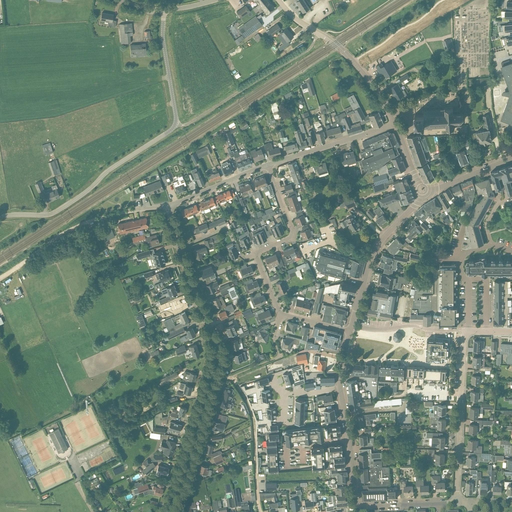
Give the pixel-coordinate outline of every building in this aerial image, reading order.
[(274,8),(267,0),(262,0),(259,3),(267,14),(274,8)] [(307,0),(295,0),(296,1),(302,12),(311,6),(307,0)] [(250,11),(246,5),(236,12),(240,18),(250,11)] [(503,17),(503,21),(509,21),(509,18),(511,17),(511,10),(509,10),(509,11),(505,11),(505,17),(503,17)] [(112,20),(113,14),(102,12),(100,20),(105,21),(109,21),(108,25),(110,26),(115,27),(115,25),(116,21),(112,20)] [(262,25),(255,16),(239,28),(245,37),(262,25)] [(132,23),(120,24),(121,43),(121,46),(126,46),(126,43),(131,42),(130,35),(133,35),(132,31),(132,23)] [(277,23),(269,29),(273,35),(281,29),(277,23)] [(503,31),(499,31),(500,35),(510,34),(509,31),(511,30),(511,23),(511,24),(511,23),(508,24),(503,25),(503,31)] [(293,36),(286,28),(281,33),(287,41),(293,36)] [(262,39),(258,33),(253,36),(257,42),(262,39)] [(242,35),(234,40),(238,45),(240,43),(239,42),(244,38),(242,35)] [(418,35),(406,43),(410,49),(421,41),(418,35)] [(147,56),(145,43),(130,45),(131,57),(147,56)] [(504,62),(501,63),(502,66),(505,73),(504,73),(504,74),(507,81),(507,82),(507,83),(508,82),(511,89),(511,90),(503,91),(503,94),(511,96),(508,103),(507,102),(507,103),(504,112),(504,111),(504,112),(505,112),(504,115),(503,116),(502,119),(511,123),(511,62),(510,63),(509,62),(509,61),(509,60),(508,60),(507,61),(504,62)] [(381,63),(376,66),(380,72),(383,70),(387,77),(393,73),(392,70),(390,67),(393,65),(391,61),(388,63),(383,66),(381,63)] [(407,74),(399,78),(401,82),(409,77),(407,74)] [(310,78),(301,84),(302,89),(308,87),(309,91),(314,90),(310,78)] [(402,90),(398,84),(390,88),(395,95),(393,96),(396,100),(401,97),(401,98),(407,95),(404,89),(402,90)] [(340,97),(337,92),(330,96),(333,101),(340,97)] [(365,117),(353,94),(347,97),(351,106),(358,120),(359,120),(361,124),(365,122),(364,121),(365,121),(364,119),(364,120),(363,118),(365,117)] [(276,102),(271,104),(272,107),(271,108),(274,117),(275,120),(276,119),(276,122),(281,121),(281,119),(281,118),(277,106),(277,105),(276,102)] [(358,120),(351,106),(344,109),(347,116),(352,113),(354,116),(353,117),(356,121),(358,120)] [(461,111),(461,107),(454,107),(445,107),(445,108),(442,108),(442,107),(441,107),(441,108),(438,108),(437,108),(437,109),(433,109),(433,108),(432,108),(432,109),(429,109),(429,108),(428,108),(428,109),(424,109),(423,109),(422,109),(423,110),(422,110),(422,111),(422,112),(422,113),(423,113),(423,114),(416,114),(415,113),(414,115),(415,116),(415,117),(416,117),(416,120),(415,120),(415,122),(415,123),(416,124),(417,123),(422,123),(423,124),(424,124),(424,127),(423,128),(424,128),(424,127),(429,127),(429,128),(430,128),(430,127),(433,127),(433,128),(434,128),(434,127),(438,127),(438,128),(438,127),(442,127),(442,128),(443,128),(443,126),(446,126),(447,127),(455,127),(462,126),(462,122),(463,122),(463,121),(462,121),(464,118),(465,119),(465,118),(464,118),(464,115),(465,114),(464,114),(463,114),(462,112),(463,111),(462,111),(461,111)] [(264,114),(262,110),(253,116),(256,119),(264,114)] [(308,111),(303,113),(307,126),(312,124),(308,111)] [(365,117),(363,118),(364,120),(364,119),(365,121),(364,121),(365,122),(366,122),(367,125),(372,123),(374,127),(383,123),(378,111),(365,117)] [(344,112),(337,115),(340,123),(341,126),(345,124),(347,128),(346,128),(348,135),(362,131),(360,123),(350,126),(344,112)] [(472,133),(474,140),(476,140),(478,139),(479,144),(492,141),(489,129),(492,129),(491,124),(489,115),(489,114),(483,116),(484,119),(482,119),(484,130),(477,132),(472,133)] [(333,128),(335,136),(341,134),(339,126),(341,126),(340,123),(337,115),(333,117),(336,122),(332,124),(333,128)] [(245,121),(237,126),(240,131),(248,126),(245,121)] [(330,129),(328,124),(325,125),(326,130),(328,138),(335,136),(333,128),(330,129)] [(321,127),(317,128),(319,132),(316,133),(318,142),(325,140),(323,135),(324,135),(323,131),(321,127)] [(303,141),(299,129),(294,130),(300,149),(307,147),(305,140),(303,141)] [(224,133),(228,145),(234,143),(229,131),(224,133)] [(391,133),(388,132),(379,136),(380,140),(380,139),(381,142),(378,143),(379,146),(377,146),(378,147),(379,148),(382,147),(383,148),(384,147),(384,146),(388,144),(388,146),(388,147),(388,149),(389,148),(390,149),(391,149),(392,152),(394,151),(393,149),(396,148),(396,146),(395,146),(394,144),(396,143),(391,133)] [(407,137),(416,164),(427,161),(422,145),(423,145),(420,136),(415,135),(407,137)] [(380,140),(379,136),(362,142),(365,149),(365,148),(366,151),(364,152),(365,154),(372,151),(371,149),(377,146),(379,146),(378,143),(381,142),(380,139),(380,140)] [(457,152),(459,159),(459,160),(461,164),(462,163),(462,164),(465,163),(465,162),(468,161),(466,156),(466,155),(472,152),(471,147),(470,145),(467,138),(464,140),(467,146),(466,147),(466,149),(457,152)] [(53,152),(50,142),(42,145),(45,155),(53,152)] [(263,144),(265,151),(268,150),(270,157),(271,157),(273,157),(273,156),(281,154),(280,149),(279,147),(272,149),(271,143),(271,142),(263,144)] [(298,149),(296,143),(285,146),(287,153),(298,149)] [(196,151),(198,155),(207,151),(208,153),(212,152),(209,144),(205,146),(205,147),(196,151)] [(399,154),(396,148),(393,149),(394,151),(392,152),(391,149),(390,149),(389,148),(388,149),(388,147),(388,146),(388,144),(384,146),(384,147),(383,148),(382,147),(379,148),(378,147),(377,146),(371,149),(372,151),(365,154),(364,152),(360,153),(363,159),(359,161),(363,176),(382,166),(388,161),(387,159),(399,154)] [(246,153),(239,156),(244,167),(251,165),(249,158),(251,157),(248,149),(244,150),(246,153)] [(252,152),(251,153),(255,161),(259,159),(258,159),(263,157),(264,157),(261,149),(255,151),(254,150),(251,151),(252,152)] [(233,150),(228,152),(231,158),(234,156),(239,170),(244,167),(239,156),(237,151),(234,152),(233,150)] [(356,162),(353,152),(346,154),(345,153),(341,155),(342,158),(341,158),(343,165),(347,163),(348,165),(356,162)] [(406,169),(401,156),(391,160),(392,160),(386,164),(378,169),(380,175),(373,177),(374,181),(375,182),(388,178),(387,176),(406,169)] [(59,172),(55,160),(48,162),(52,174),(59,172)] [(222,165),(220,166),(224,175),(225,174),(226,175),(229,174),(231,173),(231,172),(234,171),(231,164),(230,164),(229,162),(227,163),(227,161),(221,164),(222,165)] [(292,176),(300,173),(295,161),(288,164),(292,176)] [(328,171),(325,162),(325,163),(316,166),(316,165),(313,166),(315,172),(317,171),(319,177),(328,174),(327,171),(328,171)] [(435,178),(427,163),(418,168),(425,183),(435,178)] [(511,179),(511,166),(511,165),(500,168),(500,169),(491,172),(493,179),(494,182),(496,188),(496,190),(497,190),(498,192),(503,191),(502,189),(506,188),(507,194),(510,196),(511,195),(511,188),(510,180),(511,179)] [(217,171),(216,169),(212,171),(213,173),(207,175),(210,182),(221,177),(218,170),(217,171)] [(196,178),(199,186),(205,183),(200,170),(194,172),(196,178)] [(302,180),(300,173),(292,176),(295,183),(302,180)] [(168,174),(162,176),(165,185),(171,183),(168,174)] [(264,175),(258,177),(262,187),(263,187),(265,192),(268,190),(271,196),(274,195),(273,193),(270,184),(268,185),(264,175)] [(262,187),(258,177),(253,180),(257,189),(262,187)] [(186,185),(183,178),(178,181),(178,182),(174,184),(177,193),(186,190),(184,186),(186,185)] [(390,183),(388,178),(375,182),(374,181),(372,181),(373,185),(375,193),(387,189),(386,185),(390,183)] [(410,187),(406,178),(399,181),(398,180),(393,182),(397,192),(410,187)] [(470,217),(467,223),(469,232),(471,240),(470,240),(471,245),(472,247),(484,244),(483,240),(482,240),(481,238),(482,237),(483,237),(482,237),(481,237),(480,235),(481,234),(480,231),(479,228),(478,228),(478,225),(480,225),(481,225),(481,224),(480,224),(480,225),(479,224),(478,224),(479,221),(480,222),(482,219),(483,215),(484,213),(485,213),(485,214),(486,214),(486,213),(485,213),(484,212),(485,211),(485,210),(486,211),(488,207),(490,203),(489,203),(490,201),(491,201),(492,201),(492,202),(493,201),(492,201),(491,201),(491,200),(492,198),(493,199),(495,196),(493,191),(493,192),(492,189),(496,188),(494,182),(490,183),(489,180),(489,178),(485,180),(485,181),(482,181),(482,180),(482,179),(481,180),(482,180),(482,181),(481,182),(480,182),(479,181),(475,182),(477,187),(478,193),(482,192),(483,194),(479,200),(476,206),(473,212),(470,217)] [(467,181),(461,184),(463,188),(464,190),(465,196),(466,200),(465,201),(466,204),(472,202),(473,197),(474,193),(475,190),(473,181),(472,179),(467,181)] [(44,191),(40,181),(35,183),(39,193),(44,191)] [(159,192),(164,191),(160,181),(143,187),(147,195),(151,194),(159,191),(159,192)] [(258,197),(256,191),(253,192),(249,182),(244,184),(249,197),(252,195),(254,194),(255,198),(258,197)] [(243,183),(239,185),(239,186),(242,195),(242,196),(243,198),(239,199),(245,213),(247,212),(244,206),(246,205),(245,204),(246,203),(244,199),(249,197),(244,184),(243,184),(243,183)] [(293,190),(291,184),(284,186),(286,193),(293,190)] [(463,192),(459,185),(452,188),(455,194),(458,192),(459,194),(463,192)] [(59,196),(56,189),(45,193),(48,201),(59,196)] [(415,200),(410,189),(400,193),(400,191),(397,192),(379,199),(382,206),(399,199),(401,205),(415,200)] [(452,193),(449,189),(443,193),(448,201),(452,200),(455,205),(458,204),(456,200),(452,193)] [(229,190),(223,193),(226,199),(232,197),(231,196),(234,195),(232,190),(229,191),(229,190)] [(289,204),(298,201),(296,194),(297,194),(296,191),(288,193),(289,196),(287,197),(289,204)] [(226,199),(223,193),(217,195),(217,196),(215,197),(217,202),(219,201),(220,202),(226,199)] [(450,206),(442,193),(438,196),(445,208),(450,206)] [(357,205),(354,196),(344,200),(347,208),(357,205)] [(217,202),(215,197),(213,198),(212,197),(206,200),(209,207),(215,204),(215,203),(217,202)] [(441,207),(435,197),(421,206),(425,213),(427,215),(432,218),(433,218),(433,217),(433,216),(431,213),(437,209),(439,213),(441,211),(439,208),(441,207)] [(209,207),(206,200),(200,202),(200,203),(198,204),(200,209),(202,208),(203,209),(209,207)] [(295,213),(301,211),(300,208),(298,201),(289,204),(291,211),(294,210),(295,213)] [(461,202),(458,204),(460,209),(460,211),(471,211),(472,202),(466,204),(465,201),(461,202)] [(200,209),(198,204),(196,205),(196,204),(189,207),(192,214),(199,211),(198,210),(200,209)] [(385,213),(380,206),(375,210),(379,217),(376,219),(380,224),(387,220),(383,214),(385,213)] [(421,206),(414,213),(420,218),(421,217),(423,219),(427,215),(425,213),(421,206)] [(192,214),(189,207),(183,209),(184,210),(181,212),(183,217),(186,215),(186,216),(192,214)] [(370,210),(369,210),(366,212),(372,219),(375,216),(370,210)] [(302,224),(306,222),(308,221),(306,217),(304,218),(303,215),(302,212),(296,214),(297,217),(294,218),(297,226),(302,224)] [(358,230),(362,227),(358,220),(356,221),(353,215),(346,219),(345,221),(344,220),(340,222),(343,227),(347,225),(349,224),(353,230),(357,228),(358,230)] [(446,215),(443,218),(449,225),(452,222),(450,220),(449,218),(447,216),(446,215)] [(122,223),(118,224),(120,233),(139,229),(140,230),(142,230),(142,229),(145,228),(144,227),(148,226),(148,224),(151,223),(150,219),(149,219),(147,219),(146,217),(126,222),(122,223)] [(226,223),(224,217),(217,220),(219,225),(226,223)] [(283,223),(280,217),(276,219),(278,223),(275,225),(279,234),(284,232),(281,225),(282,225),(282,224),(283,223)] [(425,230),(428,227),(422,222),(423,221),(421,219),(420,220),(417,217),(415,220),(414,220),(406,228),(411,233),(410,234),(412,237),(413,236),(414,237),(417,234),(416,233),(418,231),(419,232),(423,228),(425,230)] [(219,225),(217,220),(207,224),(209,229),(211,233),(215,231),(214,227),(219,225)] [(237,226),(235,221),(231,222),(232,224),(227,226),(229,229),(237,226)] [(274,222),(272,222),(269,224),(266,225),(268,231),(271,230),(274,236),(279,234),(275,225),(274,222)] [(207,224),(206,223),(198,227),(200,232),(201,232),(209,229),(207,224)] [(264,226),(256,229),(261,241),(267,239),(264,233),(264,232),(267,231),(264,226)] [(310,231),(309,228),(307,226),(302,228),(303,231),(300,232),(303,239),(307,237),(309,241),(313,239),(311,234),(313,234),(312,231),(310,231)] [(110,227),(101,230),(103,237),(106,235),(108,238),(114,236),(110,227)] [(92,229),(85,232),(93,255),(100,253),(92,229)] [(261,241),(256,229),(249,232),(251,238),(254,237),(256,243),(261,241)] [(245,233),(238,236),(243,249),(250,246),(247,240),(250,239),(248,233),(245,234),(245,233)] [(145,234),(132,238),(134,244),(139,242),(138,240),(146,238),(146,237),(145,234)] [(194,251),(193,251),(194,254),(195,254),(196,259),(201,257),(202,257),(202,256),(201,253),(204,252),(207,251),(208,250),(209,248),(214,247),(213,244),(220,241),(218,236),(217,234),(209,237),(210,238),(210,239),(209,239),(210,242),(205,244),(206,246),(205,247),(199,249),(199,248),(198,248),(193,250),(194,251)] [(146,238),(148,247),(160,244),(158,237),(156,238),(155,235),(146,237),(146,238)] [(403,243),(397,238),(392,243),(398,248),(400,246),(402,248),(404,245),(403,243)] [(239,249),(237,243),(233,244),(232,242),(225,245),(227,249),(229,256),(230,255),(231,259),(238,256),(236,250),(239,249)] [(398,248),(392,243),(387,248),(394,253),(398,248)] [(293,247),(288,249),(293,261),(301,258),(298,252),(297,249),(294,250),(293,247)] [(123,249),(115,254),(117,258),(126,253),(123,249)] [(285,257),(282,259),(285,265),(293,261),(288,249),(283,251),(285,257)] [(154,254),(154,253),(151,254),(150,254),(149,250),(148,250),(136,254),(137,259),(138,259),(149,256),(149,258),(153,257),(155,266),(156,266),(165,263),(162,251),(154,254)] [(317,259),(315,264),(317,264),(316,267),(318,270),(321,271),(321,272),(323,273),(345,279),(346,273),(351,274),(358,276),(362,262),(357,260),(355,260),(353,259),(352,257),(349,257),(347,258),(345,257),(335,255),(326,253),(319,251),(318,252),(317,259)] [(411,253),(409,259),(421,261),(422,256),(411,253)] [(275,254),(270,256),(274,266),(277,264),(278,267),(283,265),(281,259),(278,261),(275,254)] [(383,254),(379,265),(385,267),(384,272),(392,274),(393,269),(396,270),(397,265),(396,265),(397,261),(407,263),(408,259),(394,256),(392,256),(392,257),(383,254)] [(212,261),(214,267),(227,261),(225,256),(212,261)] [(274,270),(276,269),(274,266),(270,256),(265,258),(269,269),(272,270),(273,269),(274,270)] [(507,274),(511,274),(511,260),(487,260),(486,257),(475,260),(467,260),(467,272),(478,273),(482,273),(482,275),(488,275),(488,274),(495,274),(499,274),(503,274),(507,274)] [(241,270),(244,277),(247,276),(247,275),(253,272),(250,266),(245,268),(243,264),(237,267),(239,270),(241,270)] [(410,319),(423,320),(423,323),(431,323),(431,324),(439,324),(439,325),(457,326),(457,306),(456,306),(456,265),(440,264),(440,267),(433,267),(433,284),(431,284),(431,286),(416,283),(410,319)] [(204,268),(200,270),(203,277),(207,276),(209,275),(211,274),(214,273),(211,266),(206,267),(204,268)] [(155,274),(157,279),(160,278),(162,282),(166,280),(171,278),(170,277),(171,276),(171,274),(169,274),(167,270),(165,271),(160,273),(160,272),(155,274)] [(382,275),(380,284),(385,285),(385,286),(386,286),(385,289),(389,290),(396,291),(396,288),(397,288),(400,288),(401,282),(409,283),(410,278),(395,275),(395,277),(387,275),(382,275)] [(211,279),(205,281),(207,285),(206,285),(209,293),(216,290),(217,289),(216,287),(219,286),(217,281),(215,277),(211,279)] [(247,285),(250,292),(253,291),(253,290),(259,287),(257,280),(251,283),(250,279),(244,282),(245,285),(247,285)] [(284,283),(283,280),(276,283),(280,293),(287,290),(284,284),(284,283)] [(332,302),(346,306),(349,292),(354,293),(356,285),(341,282),(341,283),(329,286),(327,286),(325,286),(315,289),(317,292),(315,301),(321,302),(323,295),(322,295),(322,294),(330,292),(331,297),(333,297),(332,302)] [(166,288),(161,290),(163,295),(167,293),(169,297),(177,294),(176,290),(175,287),(175,288),(173,285),(166,288)] [(229,293),(233,302),(237,301),(240,299),(234,286),(233,287),(230,288),(227,289),(220,292),(222,296),(229,293)] [(398,295),(376,291),(376,293),(374,293),(374,292),(373,292),(373,295),(372,298),(373,298),(371,307),(372,307),(372,309),(367,308),(366,313),(380,316),(379,317),(390,318),(391,318),(392,318),(393,312),(391,312),(394,300),(397,301),(398,295)] [(253,300),(256,307),(259,305),(266,302),(263,295),(257,297),(256,294),(250,296),(251,300),(253,300)] [(222,307),(224,307),(225,306),(221,296),(218,298),(212,300),(216,307),(221,305),(222,307)] [(301,310),(303,300),(297,299),(297,297),(294,296),(292,305),(295,306),(294,308),(301,310)] [(169,301),(167,297),(155,302),(157,306),(167,302),(169,301)] [(173,303),(172,300),(169,301),(167,302),(168,305),(170,304),(171,307),(175,306),(177,310),(183,307),(180,300),(174,303),(173,303)] [(310,300),(310,302),(303,300),(301,310),(308,312),(308,309),(311,310),(313,301),(310,300)] [(318,314),(321,304),(315,302),(312,313),(318,314)] [(218,313),(221,319),(228,316),(227,314),(234,310),(231,303),(225,306),(224,307),(225,310),(218,313)] [(343,318),(345,310),(326,305),(324,313),(343,318)] [(264,312),(263,308),(254,312),(256,317),(258,323),(261,323),(266,321),(265,320),(268,319),(269,319),(270,318),(272,317),(269,310),(264,312)] [(160,315),(162,319),(172,314),(170,309),(160,315)] [(242,314),(240,310),(234,312),(234,314),(228,317),(229,319),(242,314)] [(188,320),(185,312),(179,314),(163,321),(166,327),(163,328),(166,335),(183,327),(181,323),(174,326),(172,321),(180,318),(182,323),(184,322),(185,322),(185,321),(188,320)] [(341,325),(343,318),(324,313),(322,320),(341,325)] [(232,320),(224,324),(225,327),(224,327),(228,335),(237,331),(232,320)] [(298,328),(298,324),(289,322),(286,324),(284,330),(289,331),(289,332),(294,334),(296,327),(298,328)] [(253,330),(254,332),(255,335),(258,336),(257,340),(262,341),(266,343),(267,338),(268,333),(266,332),(267,330),(264,329),(262,326),(258,328),(253,330)] [(303,334),(307,335),(308,328),(301,326),(300,333),(303,334)] [(315,335),(314,343),(307,341),(306,341),(304,349),(313,348),(319,350),(321,345),(336,349),(340,334),(314,326),(312,334),(315,335)] [(185,331),(183,327),(166,335),(169,339),(185,331)] [(195,335),(192,327),(186,330),(188,334),(183,337),(184,340),(188,338),(189,340),(194,338),(193,336),(195,335)] [(393,337),(394,339),(395,340),(397,340),(398,340),(400,339),(401,338),(402,337),(402,336),(402,334),(401,333),(400,331),(399,331),(397,331),(396,331),(395,332),(394,333),(393,334),(393,336),(393,337)] [(284,349),(290,351),(291,343),(299,345),(300,339),(286,335),(285,339),(282,338),(281,345),(282,348),(285,348),(284,349)] [(232,348),(232,349),(239,347),(238,343),(242,342),(241,339),(237,340),(237,339),(230,341),(231,345),(230,345),(230,348),(231,349),(232,348)] [(426,346),(426,353),(426,360),(444,361),(444,357),(447,357),(448,353),(448,348),(448,344),(448,341),(445,341),(445,340),(427,339),(427,346),(426,346)] [(484,341),(474,340),(473,350),(481,351),(481,348),(484,348),(484,341)] [(190,346),(188,347),(189,350),(191,350),(193,357),(199,355),(196,344),(190,346)] [(510,344),(501,344),(501,349),(500,351),(508,352),(507,363),(511,363),(511,346),(510,347),(510,344)] [(187,352),(185,346),(175,349),(177,355),(187,352)] [(149,349),(152,358),(160,354),(158,348),(153,350),(153,348),(149,349)] [(245,351),(233,354),(235,361),(235,362),(239,361),(239,362),(247,360),(245,351)] [(308,364),(306,354),(296,356),(297,363),(304,362),(305,365),(308,364)] [(323,365),(324,361),(318,360),(319,356),(314,355),(313,363),(317,364),(317,369),(324,370),(325,365),(323,365)] [(485,357),(473,356),(473,366),(478,366),(484,366),(485,357)] [(288,372),(283,374),(285,379),(298,375),(297,370),(303,368),(302,364),(287,368),(288,372)] [(363,372),(363,365),(363,364),(363,365),(352,365),(352,364),(351,371),(363,372)] [(378,377),(378,364),(365,364),(365,365),(363,365),(363,372),(363,376),(374,377),(378,377)] [(379,381),(379,383),(385,383),(391,383),(391,381),(392,365),(380,365),(379,370),(379,381)] [(403,382),(404,366),(392,365),(391,381),(391,386),(397,386),(397,382),(403,382)] [(472,382),(472,383),(479,383),(480,376),(482,376),(482,370),(476,370),(475,375),(472,375),(472,379),(471,379),(471,382),(472,382)] [(194,381),(196,374),(190,372),(185,371),(183,379),(188,380),(189,379),(194,381)] [(178,376),(176,372),(166,376),(168,380),(178,376)] [(279,372),(275,373),(277,382),(283,380),(282,377),(281,374),(280,374),(279,372)] [(298,375),(285,379),(286,384),(292,382),(293,386),(304,382),(304,378),(300,379),(298,375)] [(315,383),(313,383),(314,388),(315,388),(321,388),(321,385),(334,384),(334,376),(320,376),(320,378),(315,378),(315,383)] [(244,385),(240,386),(243,390),(245,392),(248,391),(249,394),(253,393),(253,388),(263,387),(263,385),(269,383),(268,377),(253,382),(255,386),(245,389),(244,385)] [(357,380),(346,382),(348,398),(354,397),(354,393),(358,392),(358,389),(361,388),(361,382),(357,382),(357,380)] [(306,382),(305,382),(306,389),(314,388),(313,383),(313,381),(306,382)] [(180,382),(179,387),(184,388),(183,392),(190,394),(192,386),(186,384),(186,383),(180,382)] [(220,395),(218,399),(221,400),(220,403),(219,405),(222,406),(229,408),(229,407),(231,408),(232,407),(233,404),(232,403),(231,402),(232,398),(230,398),(233,389),(225,387),(223,395),(222,395),(220,395)] [(263,387),(253,388),(253,393),(255,392),(256,397),(270,395),(269,390),(264,391),(263,387)] [(471,393),(470,395),(471,395),(471,399),(478,400),(478,401),(481,401),(482,395),(483,395),(484,388),(483,388),(478,388),(478,391),(471,391),(471,393)] [(354,397),(348,398),(350,410),(363,408),(374,406),(373,401),(370,402),(369,397),(365,398),(365,402),(361,403),(361,401),(360,401),(358,392),(354,393),(354,397)] [(253,402),(250,402),(251,407),(253,406),(255,406),(268,404),(269,404),(268,401),(271,401),(270,395),(256,397),(257,401),(253,402)] [(332,398),(331,395),(326,396),(326,395),(317,397),(317,401),(323,400),(324,404),(333,402),(334,401),(333,399),(332,398)] [(401,398),(373,401),(374,406),(374,407),(384,406),(389,405),(392,405),(399,404),(399,406),(401,405),(401,404),(402,404),(402,401),(401,398)] [(245,415),(249,413),(244,402),(240,403),(242,407),(241,410),(244,411),(245,415)] [(253,406),(251,407),(253,411),(255,410),(261,410),(261,414),(275,412),(275,407),(269,408),(269,404),(268,404),(255,406),(253,406)] [(495,406),(495,404),(481,404),(481,408),(470,407),(470,416),(478,417),(478,413),(482,413),(483,408),(495,409),(495,406)] [(434,405),(434,416),(442,416),(442,414),(446,414),(446,405),(438,405),(434,405)] [(184,415),(185,412),(186,412),(187,409),(186,408),(181,407),(180,406),(179,411),(172,409),(172,412),(177,414),(179,414),(184,415)] [(325,406),(319,407),(319,411),(323,410),(324,416),(335,414),(334,414),(334,408),(326,409),(325,406)] [(259,419),(256,419),(257,421),(257,424),(260,423),(271,422),(270,418),(276,418),(275,412),(261,414),(262,419),(259,419)] [(355,418),(355,420),(356,420),(357,423),(356,423),(355,423),(356,425),(356,426),(357,425),(357,426),(366,425),(371,424),(371,421),(371,420),(376,419),(376,413),(363,415),(363,416),(356,417),(356,418),(355,418)] [(325,421),(321,422),(322,425),(328,424),(327,421),(336,420),(335,414),(324,416),(325,421)] [(431,423),(432,423),(432,426),(433,428),(437,428),(440,428),(445,428),(446,420),(439,419),(439,416),(437,416),(433,416),(431,416),(431,423)] [(213,420),(212,425),(211,425),(210,429),(216,431),(216,429),(217,429),(223,431),(223,430),(224,426),(225,424),(219,422),(213,420)] [(481,424),(492,424),(492,420),(476,420),(475,425),(470,424),(469,429),(469,432),(469,433),(476,433),(477,427),(481,427),(481,424)] [(170,421),(168,429),(179,432),(180,432),(181,428),(180,428),(181,424),(170,421)] [(257,424),(257,428),(260,428),(263,427),(264,432),(278,430),(277,425),(271,425),(271,422),(260,423),(257,424)] [(286,444),(310,441),(310,444),(312,469),(344,467),(343,455),(341,455),(341,450),(341,449),(343,448),(343,445),(341,445),(341,441),(340,436),(339,425),(334,425),(334,424),(330,424),(325,425),(284,430),(286,444)] [(372,432),(372,428),(365,429),(365,433),(366,433),(366,435),(360,436),(360,444),(365,444),(370,443),(369,432),(372,432)] [(51,432),(49,433),(54,445),(56,450),(58,453),(68,448),(66,445),(64,440),(58,429),(54,431),(51,432)] [(279,439),(278,433),(277,433),(277,431),(266,432),(266,440),(279,439)] [(438,433),(427,432),(427,434),(427,438),(430,438),(429,445),(437,445),(437,446),(440,446),(440,448),(444,448),(444,446),(445,437),(438,437),(438,433)] [(469,444),(469,448),(475,448),(475,453),(482,453),(482,446),(476,446),(476,439),(471,439),(471,440),(469,439),(469,440),(468,440),(468,444),(469,444)] [(175,442),(167,440),(167,442),(161,441),(160,447),(165,449),(164,453),(172,455),(174,451),(173,450),(175,442)] [(501,440),(501,443),(505,444),(505,454),(509,454),(511,454),(511,444),(510,444),(508,444),(508,441),(503,440),(501,440)] [(216,449),(217,446),(213,445),(207,443),(205,451),(211,453),(212,448),(216,449)] [(371,453),(371,449),(360,449),(360,454),(359,454),(360,465),(360,468),(385,466),(385,461),(382,461),(382,460),(373,461),(373,458),(382,458),(381,452),(371,453)] [(428,449),(428,458),(436,458),(436,463),(439,463),(444,463),(444,454),(434,454),(435,449),(430,449),(428,449)] [(467,460),(466,464),(468,464),(468,465),(473,465),(474,465),(475,460),(480,461),(480,457),(481,458),(491,458),(491,454),(482,453),(475,453),(475,457),(468,457),(468,460),(467,460)] [(216,464),(224,461),(221,454),(213,458),(216,464)] [(142,463),(146,468),(151,463),(147,459),(142,463)] [(151,463),(146,468),(143,470),(146,474),(156,466),(152,462),(151,463)] [(167,474),(169,468),(158,465),(155,473),(161,475),(160,475),(163,476),(164,473),(167,474)] [(201,465),(199,472),(200,472),(199,474),(206,476),(206,474),(210,475),(211,470),(209,469),(209,467),(201,465)] [(385,466),(360,468),(360,474),(358,474),(358,481),(361,481),(370,480),(370,485),(387,485),(390,485),(389,466),(385,466)] [(338,483),(347,483),(346,476),(347,476),(346,470),(338,470),(337,468),(331,469),(332,475),(337,475),(338,483)] [(477,472),(477,470),(471,469),(471,473),(473,473),(473,482),(467,482),(466,492),(472,493),(472,490),(476,490),(476,486),(477,486),(477,480),(478,472),(477,472)] [(481,472),(478,472),(477,480),(481,480),(480,492),(487,493),(487,489),(488,489),(488,488),(487,488),(488,478),(481,478),(481,472)] [(418,473),(415,473),(416,488),(420,488),(421,493),(429,493),(429,485),(423,485),(423,480),(418,480),(418,473)] [(440,476),(431,476),(432,485),(436,484),(437,490),(441,490),(441,491),(445,491),(445,482),(440,482),(440,476)] [(407,479),(400,480),(400,488),(404,488),(405,494),(413,493),(413,485),(407,486),(407,479)] [(193,483),(195,489),(206,487),(204,481),(193,483)] [(503,482),(499,482),(499,486),(494,486),(493,493),(501,493),(501,487),(503,487),(503,482)] [(135,488),(131,490),(132,492),(134,491),(135,495),(137,494),(140,493),(146,491),(147,492),(148,493),(154,494),(154,493),(161,495),(163,489),(162,489),(163,486),(158,484),(157,487),(156,487),(153,486),(152,490),(152,489),(151,490),(150,489),(147,484),(143,485),(136,488),(135,488)] [(387,488),(387,485),(370,485),(362,485),(362,490),(362,500),(371,500),(371,498),(374,498),(374,499),(387,499),(387,488)] [(397,487),(387,488),(387,499),(390,499),(390,497),(398,497),(397,487)] [(296,498),(290,498),(291,509),(299,509),(299,502),(302,501),(301,493),(300,488),(295,489),(296,498)] [(238,490),(232,491),(234,500),(235,509),(241,508),(241,507),(240,504),(241,504),(240,499),(239,496),(238,490)] [(310,501),(304,501),(305,508),(306,508),(306,509),(310,508),(309,508),(314,507),(314,504),(316,504),(315,492),(309,493),(310,495),(308,495),(309,499),(310,499),(310,501)] [(265,493),(265,494),(265,499),(265,500),(272,499),(272,502),(269,503),(270,509),(278,508),(277,502),(276,502),(274,493),(265,493)] [(335,495),(332,495),(333,502),(347,501),(346,493),(335,494),(335,495)] [(234,500),(227,501),(228,510),(235,509),(234,500)] [(326,506),(326,510),(334,510),(333,506),(336,506),(337,508),(341,508),(340,507),(347,507),(347,501),(333,502),(333,505),(326,506)] [(217,502),(213,503),(214,511),(226,511),(227,510),(222,511),(222,507),(221,502),(217,502)] [(241,508),(241,511),(249,511),(249,507),(248,503),(241,504),(240,504),(241,507),(241,508)]
